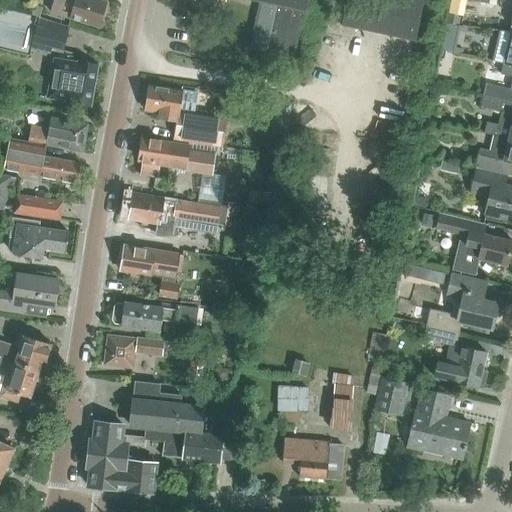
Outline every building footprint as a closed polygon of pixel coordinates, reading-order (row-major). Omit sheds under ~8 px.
[(96,0),(54,0),(51,13),(100,27),(107,3),(96,0)] [(252,47),(296,56),(305,12),(306,12),(308,0),(255,0),(262,1),(252,47)] [(347,0),(342,26),(414,43),(424,1),(418,0),(347,0)] [(70,27),(39,18),(32,43),(31,49),(49,54),(51,48),(64,51),(70,27)] [(90,108),(98,64),(79,60),(78,62),(55,58),(48,98),(71,102),(71,104),(90,108)] [(511,101),(511,64),(507,64),(504,63),(501,74),(511,76),(511,84),(511,89),(487,83),(484,95),(511,101)] [(227,117),(196,112),(198,94),(183,92),(150,87),(150,90),(147,90),(146,100),(148,100),(147,111),(161,113),(160,118),(179,121),(176,141),(223,148),(227,117)] [(511,114),(510,114),(511,103),(511,101),(484,95),(481,107),(502,112),(499,124),(487,121),(485,132),(488,133),(511,138),(511,114)] [(0,98),(0,111),(17,116),(20,104),(0,98)] [(28,140),(82,152),(87,126),(52,118),(49,130),(32,126),(28,140)] [(511,138),(488,133),(487,134),(495,136),(491,153),(480,150),(475,168),(511,176),(511,171),(511,138)] [(4,168),(77,183),(80,163),(40,155),(41,150),(43,150),(43,149),(42,149),(43,145),(46,146),(46,145),(10,138),(4,168)] [(160,165),(186,168),(185,172),(213,176),(216,154),(189,150),(190,146),(142,139),(141,148),(138,150),(137,157),(139,160),(139,161),(143,162),(141,175),(158,178),(160,165)] [(511,188),(497,185),(500,174),(475,168),(470,192),(488,196),(484,212),(511,218),(511,188)] [(0,199),(6,201),(10,177),(0,175),(0,199)] [(282,193),(264,192),(263,205),(281,206),(282,193)] [(129,206),(128,213),(130,215),(129,219),(158,224),(156,235),(173,237),(174,226),(176,226),(215,233),(219,207),(198,204),(133,193),(132,204),(129,206)] [(17,195),(14,213),(61,220),(64,202),(17,195)] [(486,225),(439,213),(435,230),(459,236),(451,270),(474,275),(478,259),(506,266),(511,241),(484,234),(486,225)] [(44,249),(66,252),(69,232),(43,228),(43,222),(13,217),(9,238),(15,239),(13,254),(43,258),(44,249)] [(179,255),(125,246),(125,248),(122,250),(121,257),(123,260),(121,271),(150,276),(150,280),(169,284),(170,276),(175,277),(176,272),(180,273),(183,256),(179,255)] [(0,290),(0,311),(25,315),(28,302),(55,306),(59,281),(16,274),(13,293),(0,290)] [(461,322),(491,330),(497,304),(481,300),(485,283),(451,275),(446,295),(461,299),(458,315),(429,308),(425,325),(458,333),(461,322)] [(169,284),(150,280),(145,280),(142,294),(172,299),(173,294),(167,293),(169,284)] [(194,326),(197,309),(179,306),(178,311),(125,303),(125,305),(118,304),(115,306),(113,320),(115,323),(122,325),(122,326),(161,332),(162,320),(176,322),(176,323),(194,326)] [(458,333),(425,325),(422,338),(449,345),(455,346),(458,333)] [(4,342),(0,341),(0,358),(38,370),(42,359),(46,360),(50,348),(49,348),(51,344),(18,334),(14,346),(4,343),(4,342)] [(106,365),(134,369),(136,351),(164,355),(165,343),(109,336),(106,365)] [(434,377),(477,388),(478,384),(483,385),(485,372),(481,371),(485,353),(455,346),(449,345),(445,364),(437,362),(434,377)] [(38,370),(0,358),(0,371),(3,372),(0,380),(0,396),(14,401),(16,393),(30,397),(38,370)] [(382,378),(375,410),(400,416),(406,393),(409,384),(382,378)] [(146,428),(145,438),(145,439),(175,442),(175,450),(187,451),(189,430),(203,432),(206,406),(182,403),(182,395),(160,393),(161,384),(136,382),(131,426),(146,428)] [(407,446),(424,450),(461,459),(469,424),(445,418),(450,396),(421,389),(418,403),(422,404),(420,412),(415,411),(407,446)] [(89,461),(88,465),(91,465),(89,487),(117,490),(117,489),(127,490),(126,491),(154,494),(155,486),(156,475),(157,463),(126,460),(128,444),(144,446),(145,439),(145,438),(124,435),(125,426),(96,422),(94,440),(91,440),(89,456),(89,461)] [(209,432),(203,432),(189,430),(187,451),(175,450),(174,457),(197,459),(197,465),(207,466),(208,459),(220,461),(223,426),(210,425),(209,432)] [(283,462),(302,463),(301,477),(341,480),(343,445),(330,444),(330,442),(285,439),(283,462)] [(0,478),(14,448),(0,441),(0,478)]
